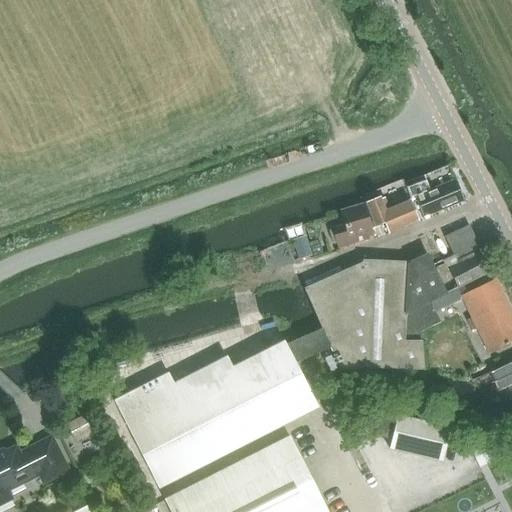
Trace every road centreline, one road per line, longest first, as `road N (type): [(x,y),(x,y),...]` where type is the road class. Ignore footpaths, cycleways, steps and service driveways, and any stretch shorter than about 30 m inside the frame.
road 1 (unclassified): [(0,270),(444,114)]
road 2 (tertiary): [(511,247),(444,114)]
road 3 (tertiary): [(444,114),(386,0)]
